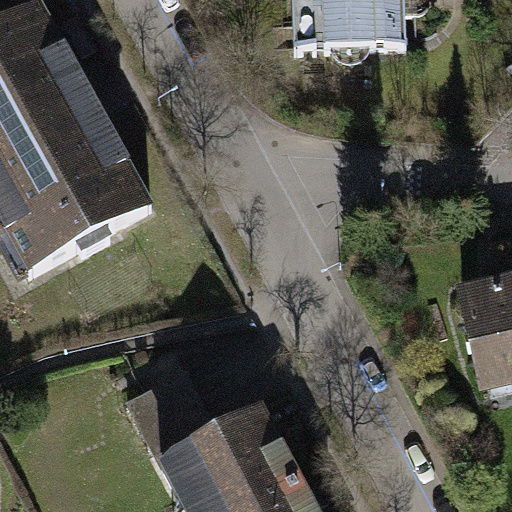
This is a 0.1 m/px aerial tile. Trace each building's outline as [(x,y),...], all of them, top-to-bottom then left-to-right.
[(409,0),(298,0),(302,73),(413,67),(409,0)] [(159,231),(45,25),(0,51),(0,240),(34,303),(159,231)] [(489,413),(511,407),(511,290),(460,301),(489,413)] [(220,444),(184,374),(124,406),(161,475),(220,444)] [(220,444),(161,475),(181,511),(310,511),(262,422),(220,444)]
